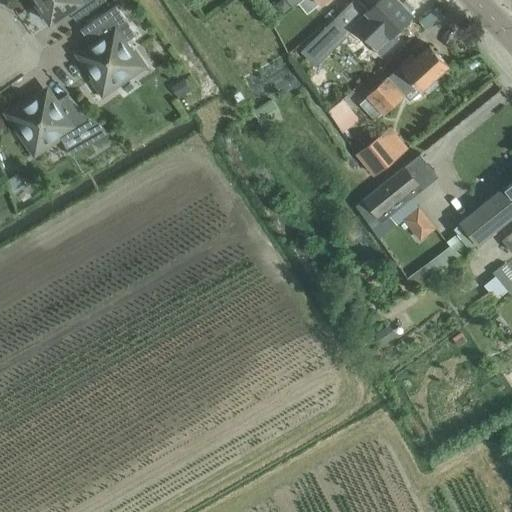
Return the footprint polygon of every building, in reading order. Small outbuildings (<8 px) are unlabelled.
[(39,0),(33,4),(41,17),(44,15),(50,23),(68,10),(75,20),(104,0),(39,0)] [(354,0),(322,32),(318,27),(295,47),(299,52),(317,35),(337,55),(351,42),(361,40),(368,33),(385,51),(396,39),(390,33),(411,13),(409,11),(410,9),(411,6),(405,0),(402,0),(400,2),(398,0),(378,0),(367,11),(357,0),(354,0)] [(300,0),(299,1),(307,11),(320,0),(300,0)] [(340,0),(333,7),(339,13),(346,6),(340,0)] [(115,4),(80,29),(92,46),(81,54),(95,75),(92,77),(103,92),(118,82),(116,78),(125,72),(127,75),(142,65),(132,50),(129,52),(122,43),(136,34),(115,4)] [(290,52),(295,47),(318,27),(308,17),(279,39),(290,52)] [(387,76),(367,94),(368,95),(383,111),(385,113),(404,95),(410,101),(421,90),(422,90),(423,89),(429,91),(437,83),(435,77),(449,65),(429,44),(415,58),(411,54),(399,65),(399,66),(388,77),(387,76)] [(183,77),(171,86),(179,98),(191,89),(183,77)] [(110,132),(96,120),(67,93),(54,102),(46,91),(25,105),(23,102),(8,113),(18,128),(21,126),(28,135),(24,137),(35,152),(50,142),(47,139),(57,132),(62,140),(70,155),(110,132)] [(346,96),(327,109),(343,131),(361,118),(346,96)] [(391,126),(357,152),(374,175),(408,149),(391,126)] [(402,167),(364,198),(383,221),(421,190),(402,167)] [(17,173),(6,180),(10,195),(25,185),(17,173)] [(511,182),(505,188),(505,187),(461,221),(465,226),(457,233),(456,232),(449,237),(456,246),(409,281),(415,289),(466,252),(477,242),(510,217),(511,218),(511,182)] [(421,240),(438,227),(419,204),(402,217),(421,240)] [(511,232),(502,241),(511,251),(511,250),(511,232)] [(511,288),(511,270),(506,263),(494,272),(509,291),(511,288)] [(376,334),(382,343),(395,335),(389,325),(376,334)] [(458,346),(466,340),(460,332),(453,337),(458,346)]
